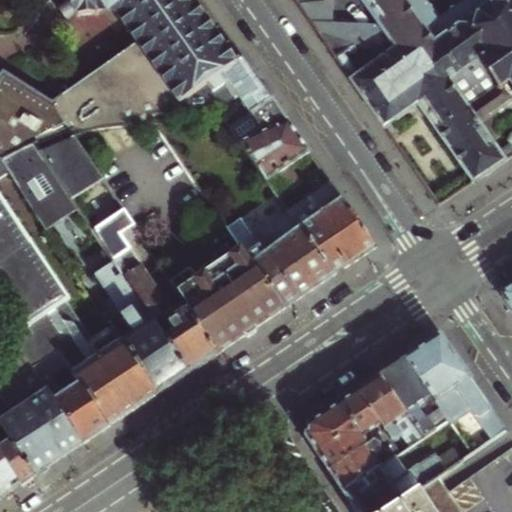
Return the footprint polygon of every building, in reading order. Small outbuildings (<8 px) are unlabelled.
[(201,89),(243,59),(232,43),(226,48),(192,0),(61,0),(62,4),(72,3),(84,21),(102,17),(115,8),(143,48),(58,108),(8,76),(0,89),(0,162),(1,163),(35,150),(67,136),(70,140),(154,127),(149,119),(183,114),(181,103),(201,89)] [(351,44),(385,56),(394,50),(378,27),(330,24),(331,3),(319,2),(318,0),(291,0),(332,57),(350,45),(351,44)] [(335,62),(342,71),(383,130),(418,106),(474,185),(511,159),(511,158),(511,0),(359,0),(378,27),(394,50),(385,56),(357,76),(344,56),(347,54),(348,55),(350,56),(353,55),(354,54),(355,52),(354,50),(350,45),(332,57),(335,62)] [(229,130),(268,184),(291,168),(310,155),(266,92),(243,59),(201,89),(215,109),(217,112),(238,98),(250,116),(229,130)] [(215,109),(201,89),(181,103),(183,114),(215,109)] [(91,171),(70,140),(67,136),(35,150),(71,203),(100,184),(91,171)] [(76,211),(71,203),(35,150),(1,163),(10,176),(47,231),(76,211)] [(11,338),(20,351),(84,446),(99,436),(134,412),(159,396),(123,343),(111,326),(91,339),(65,301),(67,299),(0,200),(0,182),(10,176),(1,163),(0,162),(0,293),(24,329),(11,338)] [(302,185),(291,168),(268,184),(279,201),(302,185)] [(289,214),(334,278),(357,263),(377,249),(331,183),(288,213),(289,214)] [(90,231),(188,376),(203,366),(218,356),(186,310),(175,318),(119,236),(130,228),(119,212),(90,231)] [(236,243),(285,311),(310,294),(334,278),(289,214),(267,229),(260,218),(248,225),(253,232),(236,243)] [(135,334),(123,343),(159,396),(174,385),(183,380),(188,376),(90,231),(79,215),(62,227),(135,334)] [(186,310),(218,356),(227,350),(243,339),(248,340),(252,337),(256,335),(257,329),(260,328),(285,311),(236,243),(235,242),(204,263),(197,267),(170,286),(186,310)] [(511,290),(502,296),(511,310),(511,290)] [(405,362),(449,422),(471,455),(506,432),(474,386),(442,341),(437,340),(430,345),(405,362)] [(0,455),(21,488),(31,481),(61,461),(84,446),(20,351),(0,363),(0,366),(5,375),(0,378),(0,397),(12,415),(0,423),(0,455)] [(380,378),(418,431),(423,439),(449,422),(405,362),(392,370),(380,378)] [(357,393),(367,408),(382,429),(386,434),(391,442),(399,446),(399,436),(406,439),(418,431),(380,378),(369,385),(357,393)] [(329,472),(372,444),(377,441),(366,426),(357,432),(349,419),(367,408),(357,393),(332,410),(309,425),(306,439),(321,460),(329,472)] [(386,434),(382,429),(377,433),(381,438),(386,434)] [(397,451),(398,451),(400,455),(413,446),(411,443),(405,448),(401,448),(397,451)] [(343,494),(395,459),(400,455),(398,451),(393,455),(392,453),(384,453),(376,450),(372,444),(329,472),(339,488),(343,494)] [(0,455),(0,501),(13,493),(21,488),(0,455)] [(388,511),(417,492),(447,472),(435,456),(417,468),(417,466),(405,474),(395,459),(343,494),(355,511),(388,511)] [(431,511),(417,492),(388,511),(431,511)]
